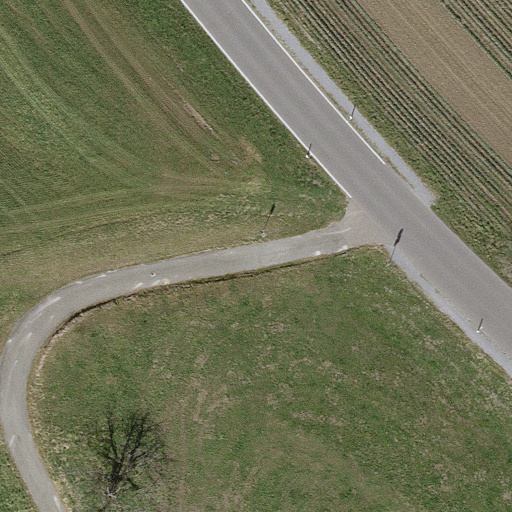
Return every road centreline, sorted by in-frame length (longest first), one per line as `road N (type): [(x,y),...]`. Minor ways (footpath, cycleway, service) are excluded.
road 1 (track): [(60,511),(21,438),(15,387),(30,335),(88,298),(350,243),(404,216)]
road 2 (unclassified): [(511,317),(404,216),(212,0)]
